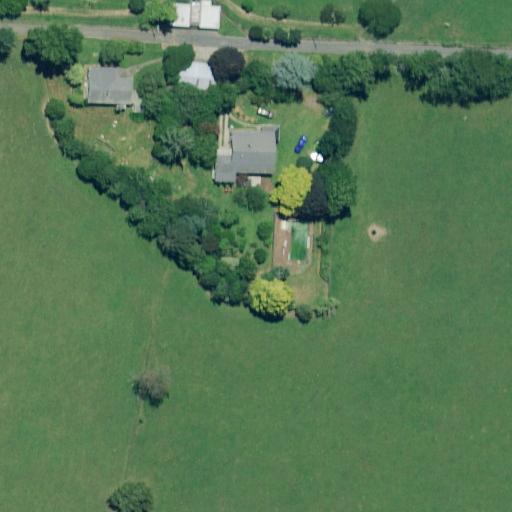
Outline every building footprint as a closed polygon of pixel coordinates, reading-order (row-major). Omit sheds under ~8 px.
[(217,2),(189,1),(188,5),(168,4),(167,26),(216,28),(217,2)] [(207,64),(177,62),(175,91),(205,94),(207,64)] [(118,69),(88,68),(86,102),(130,104),(131,79),(118,79),(118,69)] [(153,114),(153,105),(133,104),(133,113),(153,114)] [(271,174),(271,133),(230,132),(230,149),(214,149),(213,182),(233,182),(234,173),(271,174)]
